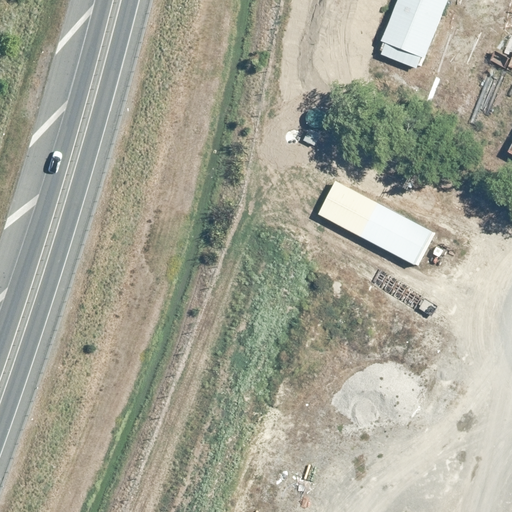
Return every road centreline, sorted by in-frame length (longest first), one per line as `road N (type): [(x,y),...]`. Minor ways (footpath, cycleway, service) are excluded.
road 1 (trunk): [(132,0),(0,439)]
road 2 (trunk): [(0,319),(98,0)]
